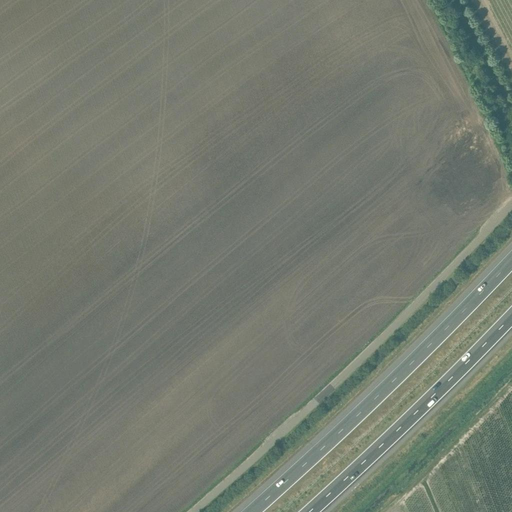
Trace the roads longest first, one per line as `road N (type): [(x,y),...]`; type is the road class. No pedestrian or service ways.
road 1 (unclassified): [(190,511),(365,354),(511,201)]
road 2 (motorway): [(511,258),(250,511)]
road 3 (motorway): [(309,511),(511,314)]
